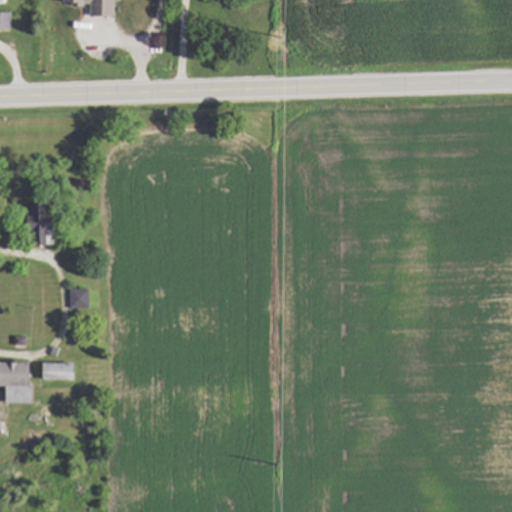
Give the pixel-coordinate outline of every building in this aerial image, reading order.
[(106,24),(113,24),(113,6),(90,6),(91,46),(106,46),(106,24)] [(148,13),(127,13),(127,30),(148,30),(148,13)] [(0,28),(10,29),(10,15),(0,14),(0,28)] [(54,245),(56,208),(34,207),(33,235),(43,236),(42,245),(54,245)] [(88,310),(88,291),(69,291),(69,310),(88,310)] [(35,404),(34,363),(0,363),(0,387),(8,387),(8,404),(35,404)] [(44,382),(77,382),(77,364),(44,364),(44,382)]
